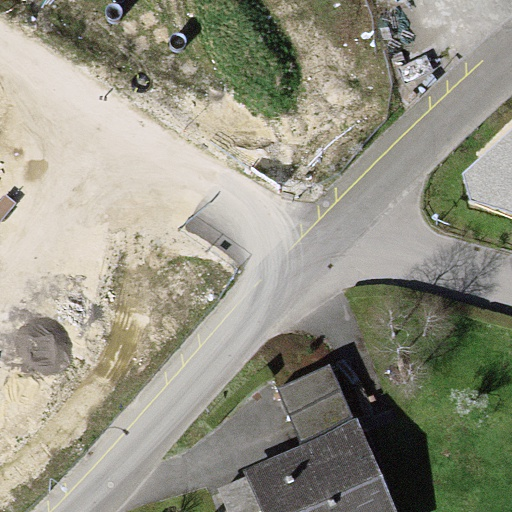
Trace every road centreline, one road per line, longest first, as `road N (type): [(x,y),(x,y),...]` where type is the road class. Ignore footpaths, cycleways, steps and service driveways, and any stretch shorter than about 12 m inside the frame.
road 1 (residential): [(69,511),(342,225)]
road 2 (residential): [(342,225),(511,66)]
road 3 (residential): [(342,225),(511,271)]
